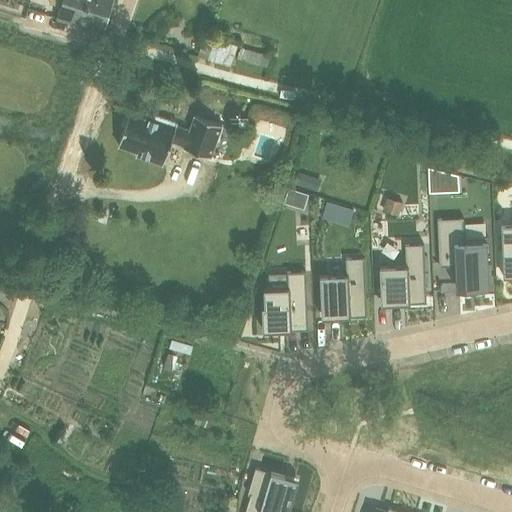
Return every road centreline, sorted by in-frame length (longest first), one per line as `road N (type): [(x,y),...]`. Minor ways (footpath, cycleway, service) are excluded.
road 1 (residential): [(0,366),(128,0)]
road 2 (residential): [(353,459),(289,427),(283,404),(306,367),(511,317)]
road 3 (residential): [(511,506),(353,459)]
